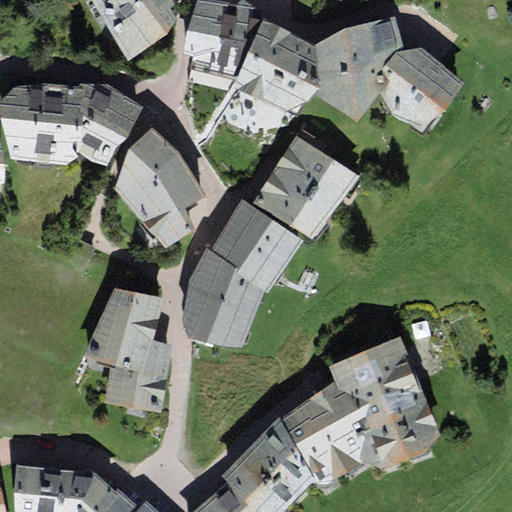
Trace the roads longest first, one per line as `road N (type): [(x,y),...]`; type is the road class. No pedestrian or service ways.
road 1 (residential): [(161,94),(226,199),(186,283),(179,417),(151,481)]
road 2 (residential): [(151,481),(169,498),(200,500),(324,363),(376,334)]
road 3 (residential): [(277,0),(285,20),(300,29),(384,12),(410,17),(431,38)]
road 4 (residential): [(0,66),(87,74),(161,94)]
road 5 (residential): [(151,481),(81,458),(0,458)]
